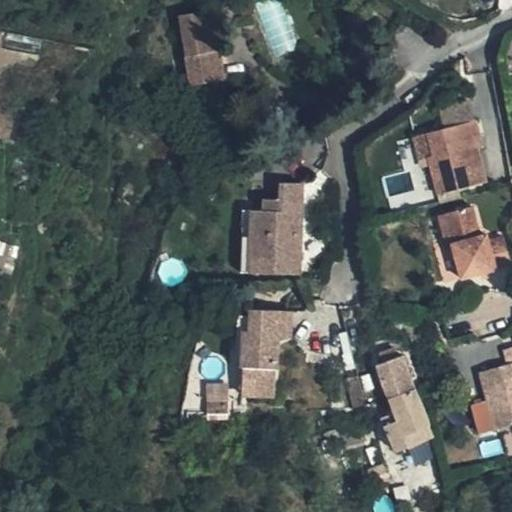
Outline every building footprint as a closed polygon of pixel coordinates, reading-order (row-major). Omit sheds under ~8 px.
[(198,41),(200,57),(203,72),(237,65),(232,36),(228,39),(220,0),(214,0),(192,4),(200,41),(198,41)] [(227,8),(225,0),(220,0),(228,39),(232,36),(227,8)] [(259,0),(275,52),(297,45),(283,0),(259,0)] [(452,94),(457,114),(489,105),(482,85),(452,94)] [(489,105),(457,114),(435,121),(441,145),(451,182),(499,169),(490,135),(488,125),(493,123),(489,105)] [(441,145),(435,121),(427,123),(434,148),(441,145)] [(497,132),(493,123),(488,125),(490,135),(497,132)] [(285,245),(286,260),(315,260),(319,168),(298,168),(298,186),(280,184),(279,197),(266,196),(264,244),(285,245)] [(464,229),(462,230),(471,265),(511,253),(511,222),(500,225),(498,220),(491,221),(485,193),(456,200),(464,229)] [(255,258),(286,260),(285,245),(264,244),(266,196),(257,197),(255,258)] [(457,231),(462,230),(464,229),(456,200),(450,202),(457,231)] [(9,247),(0,243),(0,268),(0,269),(9,247)] [(247,330),(247,362),(247,393),(280,394),(281,339),(292,336),(293,308),(255,308),(255,317),(254,330),(247,330)] [(238,362),(247,362),(247,330),(254,330),(255,317),(239,317),(238,362)] [(511,345),(506,347),(510,362),(482,370),(498,428),(511,423),(511,345)] [(412,391),(418,388),(404,353),(393,358),(389,350),(378,355),(382,364),(377,365),(391,399),(412,391)] [(392,439),(432,423),(418,388),(412,391),(391,399),(400,418),(386,424),(392,439)] [(428,438),(436,434),(432,423),(392,439),(397,450),(410,445),(428,438)] [(428,438),(410,445),(418,463),(435,456),(428,438)]
